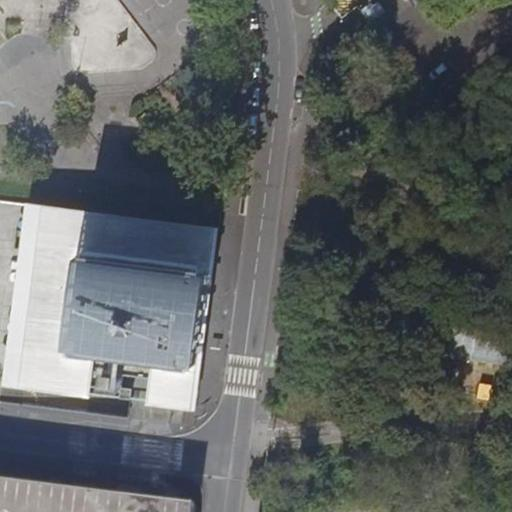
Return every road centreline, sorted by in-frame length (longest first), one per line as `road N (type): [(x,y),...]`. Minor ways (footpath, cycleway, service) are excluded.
road 1 (residential): [(233,461),(281,82),(272,0)]
road 2 (track): [(277,125),(334,146),(428,205),(511,283)]
road 3 (residential): [(233,461),(0,434)]
